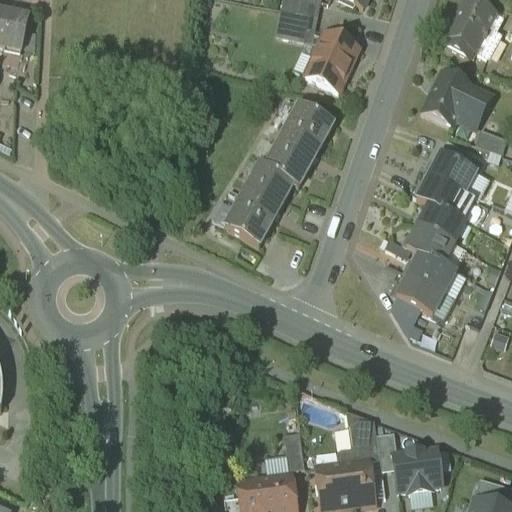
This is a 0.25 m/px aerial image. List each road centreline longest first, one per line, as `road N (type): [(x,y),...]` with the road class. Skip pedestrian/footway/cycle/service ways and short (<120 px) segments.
road 1 (residential): [(302,330),(412,0)]
road 2 (residential): [(302,330),(511,413)]
road 3 (residential): [(118,286),(214,290),(302,330)]
